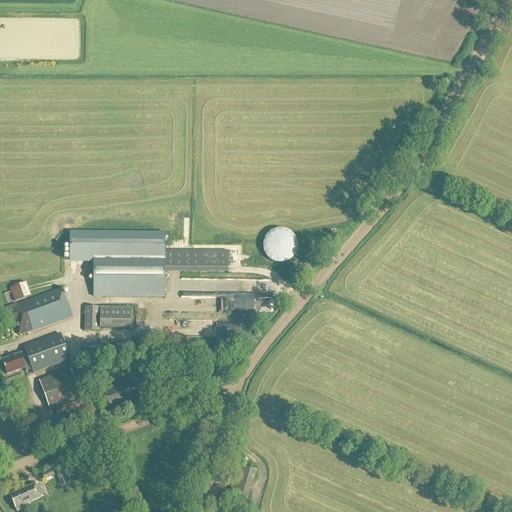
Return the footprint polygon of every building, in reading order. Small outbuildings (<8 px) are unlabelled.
[(263,245),(263,247),(263,249),(263,252),(264,254),(265,256),(266,258),(268,259),(269,261),(271,262),(273,263),(276,264),(278,264),(280,264),(282,264),(285,264),(287,263),(289,262),(291,261),(292,259),(294,258),(295,256),(296,254),(297,252),(297,249),(297,247),(297,245),(297,243),(296,240),(295,238),(294,237),(292,235),(291,233),(289,232),(287,231),(285,230),(282,230),(280,230),(278,230),(276,230),(273,231),(271,232),(269,233),(268,235),(266,237),(265,238),(264,240),(263,243),(263,245)] [(228,253),(164,252),(165,236),(70,235),(70,261),(93,262),(93,297),(164,298),(164,273),(228,274),(228,253)] [(23,296),(29,294),(25,284),(10,290),(15,303),(24,299),(23,296)] [(32,334),(72,318),(61,290),(17,307),(17,306),(6,310),(11,326),(15,325),(19,337),(31,332),(32,334)] [(131,310),(100,309),(84,308),(84,332),(99,333),(99,330),(131,331),(131,310)] [(23,348),(25,352),(19,354),(20,355),(1,362),(6,375),(25,369),(26,373),(31,371),(33,375),(70,362),(60,335),(23,348)] [(145,376),(158,372),(156,363),(142,368),(145,376)] [(49,413),(82,401),(71,370),(38,382),(49,413)] [(110,407),(144,395),(140,383),(137,384),(136,379),(126,383),(125,381),(115,384),(116,387),(108,390),(109,394),(106,395),(110,407)] [(58,436),(84,427),(79,412),(53,422),(58,436)] [(82,471),(80,461),(65,466),(68,475),(82,471)] [(247,500),(256,472),(239,466),(230,495),(247,500)] [(60,486),(68,484),(62,468),(57,470),(58,474),(56,475),(60,486)] [(44,481),(54,477),(51,471),(42,475),(44,481)] [(42,498),(37,485),(10,496),(17,511),(19,511),(27,509),(25,505),(42,498)]
